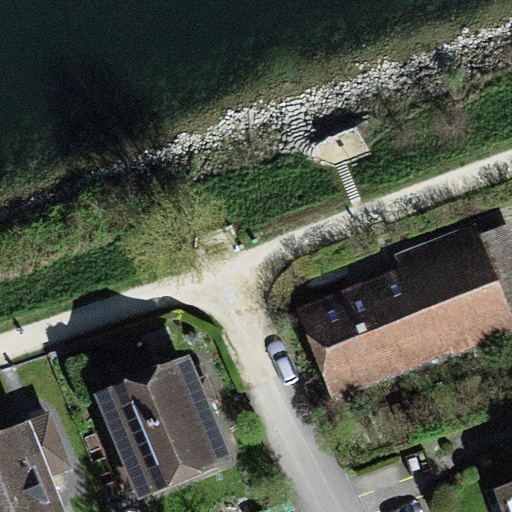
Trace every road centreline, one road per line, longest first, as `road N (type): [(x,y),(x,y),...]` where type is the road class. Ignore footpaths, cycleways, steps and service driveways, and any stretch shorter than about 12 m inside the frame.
road 1 (track): [(0,334),(511,157)]
road 2 (residential): [(229,255),(341,511)]
